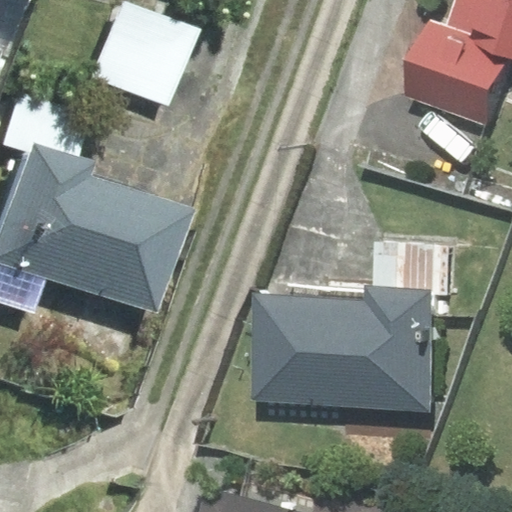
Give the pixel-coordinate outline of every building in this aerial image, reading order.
[(0,0),(0,55),(8,58),(26,0),(0,0)] [(511,55),(511,0),(457,0),(449,26),(434,21),(410,94),(484,118),(505,53),(511,55)] [(198,30),(124,1),(95,76),(169,105),(198,30)] [(20,91),(3,144),(29,152),(33,140),(79,154),(92,114),(20,91)] [(79,154),(33,140),(29,152),(0,237),(0,298),(32,309),(44,274),(158,312),(192,212),(90,178),(95,161),(79,154)] [(252,400),(424,407),(429,296),(448,296),(450,245),(374,242),(372,287),(366,287),(365,302),(256,298),(252,400)] [(296,511),(209,489),(202,511),(296,511)]
